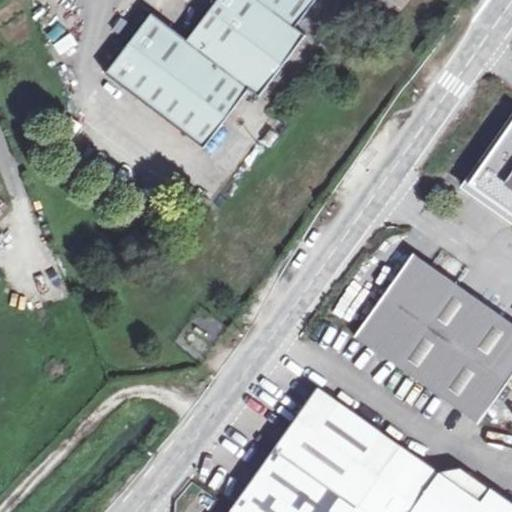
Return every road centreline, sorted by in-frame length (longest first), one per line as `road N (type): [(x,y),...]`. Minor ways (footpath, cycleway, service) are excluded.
road 1 (unclassified): [(476,48),(282,324)]
road 2 (unclassified): [(511,459),(485,461),(282,324)]
road 3 (track): [(202,430),(154,395),(122,397),(4,511)]
road 4 (unclassified): [(282,324),(139,511)]
